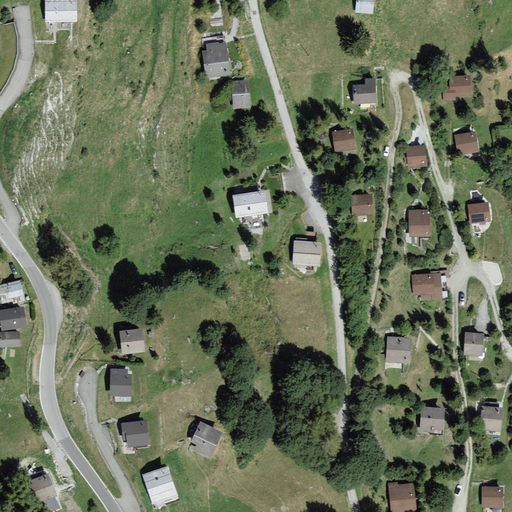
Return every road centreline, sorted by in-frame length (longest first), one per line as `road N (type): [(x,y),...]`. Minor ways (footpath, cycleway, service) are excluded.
road 1 (residential): [(343,419),(353,412),(381,253),(397,84),(417,91),(469,272)]
road 2 (residential): [(253,0),(327,233),(343,419)]
road 3 (unclassified): [(0,226),(47,300),(51,415),(113,511)]
road 4 (residential): [(469,272),(456,276),(452,293),(470,459),(461,511)]
